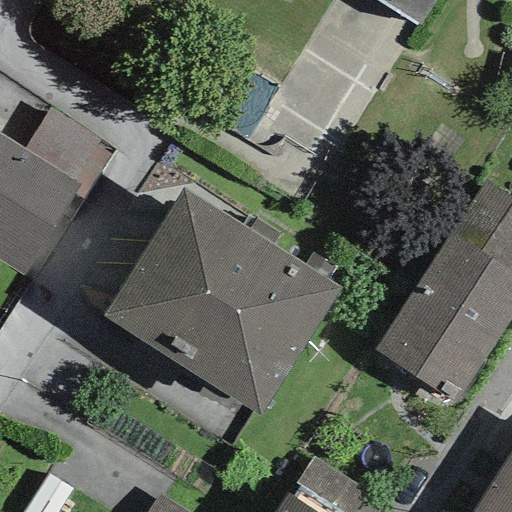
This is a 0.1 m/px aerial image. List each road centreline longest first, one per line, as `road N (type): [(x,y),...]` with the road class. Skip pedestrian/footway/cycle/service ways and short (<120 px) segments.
road 1 (residential): [(0,45),(136,138),(131,164),(0,368)]
road 2 (unknown): [(0,388),(163,482)]
